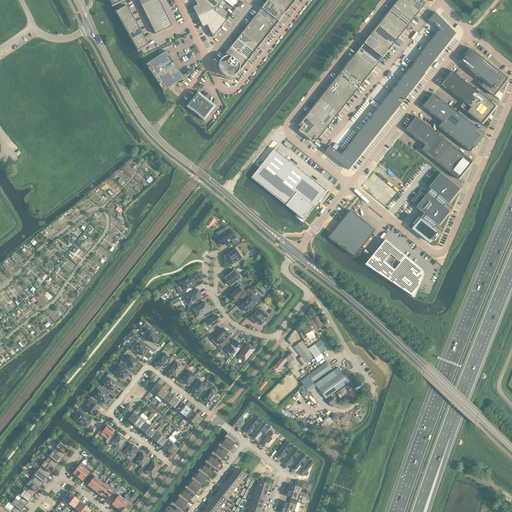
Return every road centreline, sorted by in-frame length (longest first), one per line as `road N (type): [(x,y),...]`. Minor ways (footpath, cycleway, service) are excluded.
road 1 (tertiary): [(295,251),(152,134),(91,27)]
road 2 (tertiary): [(511,447),(295,251)]
road 3 (unclassified): [(511,99),(437,253),(350,186)]
road 4 (motorway): [(511,213),(410,470)]
road 5 (unclassified): [(316,158),(290,137),(286,123),(385,0)]
road 6 (unclassified): [(438,0),(316,158)]
road 7 (unclassified): [(350,186),(469,31)]
road 8 (unclassified): [(308,0),(236,89),(222,89),(207,60)]
road 9 (motorway): [(452,415),(511,269)]
